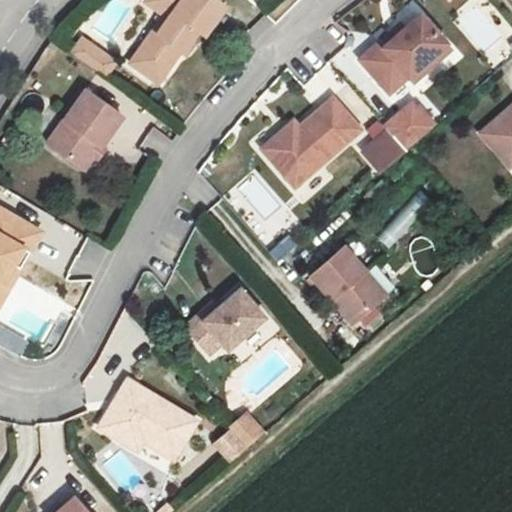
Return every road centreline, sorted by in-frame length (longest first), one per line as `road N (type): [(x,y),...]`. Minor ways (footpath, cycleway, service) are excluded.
road 1 (residential): [(329,0),(194,133),(76,353),(56,373),(0,370)]
road 2 (track): [(182,511),(511,236)]
